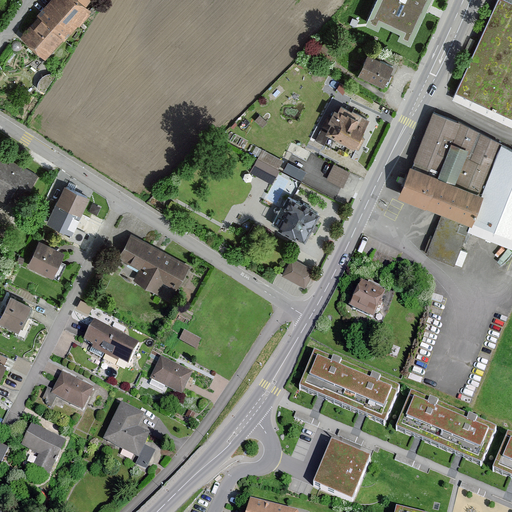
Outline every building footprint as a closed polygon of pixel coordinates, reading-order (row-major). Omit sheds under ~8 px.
[(27,36),(44,51),(67,26),(69,29),(86,10),(82,6),(86,0),(54,0),(57,3),(27,36)] [(359,0),(357,6),(419,35),(435,0),(359,0)] [(511,0),(492,0),(452,97),(511,121),(511,0)] [(359,73),(383,85),(392,66),(368,55),(359,73)] [(353,143),(358,146),(364,136),(359,133),(367,119),(352,111),(352,112),(341,106),(337,114),(334,112),(330,118),(328,116),(323,125),(330,129),(329,131),(352,144),(353,143)] [(511,148),(458,121),(458,122),(434,112),(429,125),(431,126),(428,133),(426,132),(401,194),(424,203),(425,202),(444,210),(427,253),(454,263),(471,221),(511,236),(511,237),(509,246),(511,247),(511,148)] [(266,120),(260,115),(256,120),(262,125),(266,120)] [(258,158),(277,169),(282,161),(263,150),(258,158)] [(29,190),(38,175),(16,163),(14,167),(0,158),(0,198),(7,203),(18,184),(29,190)] [(277,169),(258,158),(251,172),(271,182),(278,170),(277,169)] [(349,171),(334,164),(327,179),(342,186),(349,171)] [(59,203),(79,212),(87,197),(60,184),(56,191),(63,194),(59,203)] [(280,227),(295,236),(296,234),(304,238),(318,213),(310,208),(311,207),(303,203),(303,204),(288,196),(283,205),(290,209),(280,227)] [(79,212),(59,203),(50,221),(69,230),(64,241),(76,247),(82,234),(83,232),(72,226),(79,212)] [(130,237),(120,256),(142,268),(136,279),(156,290),(165,274),(176,280),(184,265),(164,254),(163,256),(147,248),(148,245),(142,242),(141,243),(130,237)] [(40,244),(31,263),(52,273),(50,276),(58,280),(65,265),(57,261),(61,254),(40,244)] [(395,261),(375,251),(369,265),(389,275),(395,261)] [(111,257),(104,269),(111,273),(118,260),(111,257)] [(284,274),(304,285),(313,270),(292,259),(284,274)] [(352,305),(352,308),(353,310),(356,310),(372,318),(376,310),(379,311),(382,305),(379,303),(385,290),(379,288),(377,293),(362,286),(353,304),(352,305)] [(0,319),(18,329),(24,316),(28,318),(32,308),(11,297),(0,319)] [(93,306),(81,299),(76,307),(89,314),(93,306)] [(105,355),(107,351),(116,334),(112,332),(112,331),(94,322),(84,341),(93,346),(89,352),(102,359),(104,354),(105,355)] [(200,341),(184,332),(180,340),(196,349),(200,341)] [(120,336),(116,334),(107,351),(115,355),(114,356),(128,364),(138,345),(120,335),(120,336)] [(302,384),(344,402),(357,372),(314,354),(302,384)] [(165,386),(181,394),(191,374),(180,368),(179,370),(173,367),(174,365),(162,359),(152,379),(153,379),(150,385),(163,391),(165,386)] [(400,390),(357,372),(344,402),(387,420),(400,390)] [(65,401),(82,409),(92,390),(81,384),(80,385),(75,383),(75,381),(63,375),(54,393),(48,390),(43,399),(43,400),(46,401),(45,402),(46,403),(46,404),(47,405),(48,406),(48,405),(51,407),(57,395),(66,399),(65,401)] [(398,425),(441,443),(454,413),(411,395),(398,425)] [(123,408),(107,440),(137,455),(140,457),(137,464),(146,469),(154,451),(142,446),(147,436),(135,430),(141,417),(123,408)] [(496,431),(454,413),(441,443),(484,461),(496,431)] [(54,437),(32,427),(23,446),(43,456),(38,464),(50,470),(54,461),(56,462),(58,459),(56,459),(64,443),(57,439),(56,440),(53,438),(54,437)] [(495,466),(511,472),(511,437),(508,436),(495,466)] [(370,460),(331,443),(313,486),(352,503),(370,460)]
